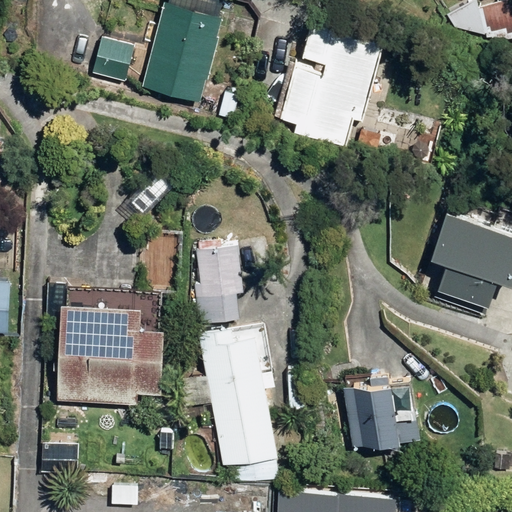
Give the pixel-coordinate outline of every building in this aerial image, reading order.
[(165,0),(145,79),(204,95),(210,71),(212,72),(224,27),(222,26),(227,6),(204,0),(165,0)] [(487,32),(489,35),(511,32),(511,0),(489,0),(483,2),(481,0),(475,0),(446,16),(462,45),(487,32)] [(94,70),(126,78),(136,40),(104,31),(94,70)] [(301,106),(268,98),(265,114),(298,122),(301,106)] [(229,115),(254,121),(258,108),(233,101),(229,115)] [(175,188),(160,169),(133,190),(147,209),(175,188)] [(225,191),(199,190),(199,216),(224,216),(225,191)] [(440,293),(492,310),(505,269),(511,271),(511,222),(452,203),(438,247),(453,252),(440,293)] [(246,288),(240,241),(198,246),(202,280),(196,281),(197,293),(246,288)] [(61,393),(141,397),(141,386),(165,387),(169,320),(145,320),(145,301),(65,297),(61,393)] [(203,323),(225,458),(281,449),(269,379),(279,378),(277,362),(267,364),(261,326),(239,330),(237,317),(203,323)] [(404,406),(400,373),(347,380),(355,441),(426,431),(422,404),(404,406)] [(160,416),(176,417),(176,393),(161,393),(160,416)] [(87,433),(48,431),(47,469),(85,471),(87,433)] [(90,460),(101,460),(101,440),(90,440),(90,460)] [(358,473),(376,478),(383,456),(364,450),(358,473)] [(160,477),(141,477),(141,488),(159,489),(160,477)]
